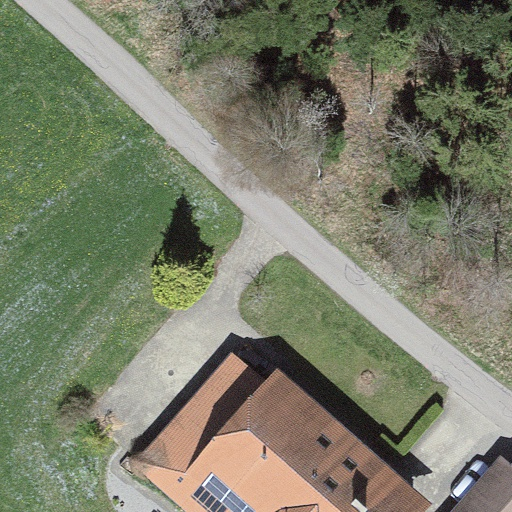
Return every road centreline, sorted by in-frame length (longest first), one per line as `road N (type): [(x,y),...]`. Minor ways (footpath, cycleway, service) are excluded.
road 1 (unclassified): [(511,411),(383,310),(40,0)]
road 2 (track): [(108,428),(279,219)]
